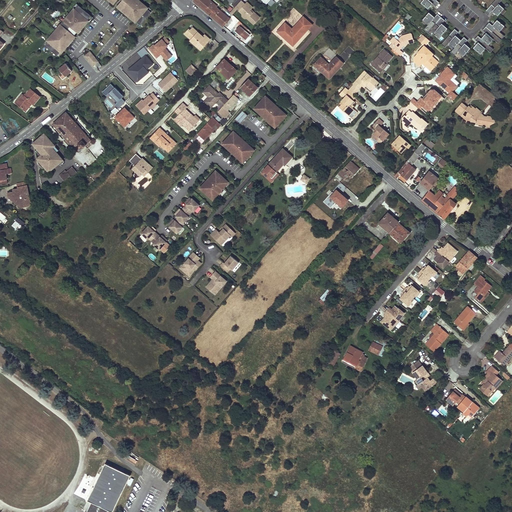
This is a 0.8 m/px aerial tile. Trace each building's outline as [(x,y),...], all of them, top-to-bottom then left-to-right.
[(147,8),(148,7),(139,0),(138,0),(137,0),(122,0),(117,6),(121,9),(122,8),(127,13),(126,14),(136,22),(137,21),(141,24),(151,12),(147,8)] [(253,24),(261,16),(251,8),(253,6),(247,0),(245,2),(242,0),(240,0),(234,7),(253,24)] [(436,6),(439,2),(436,0),(423,0),(421,3),(428,9),(434,3),(436,6)] [(495,0),(486,11),(489,14),(492,11),(498,16),(504,9),(498,4),(501,0),(495,0)] [(201,8),(214,18),(220,11),(207,1),(201,8)] [(80,31),(88,21),(87,20),(91,16),(78,6),(75,10),(73,9),(65,19),(67,20),(64,22),(63,21),(58,28),(59,29),(54,35),(53,34),(47,41),(48,42),(45,46),(57,56),(60,53),(61,54),(68,46),(66,45),(71,40),(72,41),(75,37),(74,36),(67,30),(70,27),(77,33),(79,30),(80,31)] [(58,8),(50,16),(54,19),(62,11),(58,8)] [(223,13),(220,11),(214,18),(223,26),(230,19),(223,13)] [(428,32),(441,17),(437,14),(435,17),(429,12),(423,19),(428,24),(424,29),(428,32)] [(292,29),(285,23),(277,32),(293,46),(312,25),(304,17),(292,29)] [(444,20),(441,17),(428,32),(431,35),(435,30),(441,35),(447,28),(442,23),(444,20)] [(489,23),(486,27),(502,39),(505,36),(499,32),(504,26),(497,20),(492,25),(489,23)] [(236,31),(246,39),(250,35),(249,34),(251,32),(242,24),(240,27),(236,31)] [(77,33),(70,27),(67,30),(74,36),(77,33)] [(502,39),(486,27),(484,30),(486,32),(481,38),(489,44),(494,39),(499,43),(502,39)] [(193,43),(198,48),(202,44),(204,46),(210,39),(205,35),(203,37),(193,28),(190,31),(189,29),(185,34),(191,40),(194,42),(193,43)] [(458,32),(454,29),(441,44),(445,47),(449,42),(455,47),(461,40),(455,35),(458,32)] [(393,44),(391,47),(400,56),(403,52),(400,49),(403,45),(407,41),(408,42),(410,44),(414,42),(412,34),(411,33),(402,36),(398,40),(394,37),(390,41),(393,44)] [(481,38),(479,36),(475,39),(478,42),(473,48),(480,54),(485,48),(491,52),(494,49),(489,44),(481,38)] [(154,44),(149,48),(157,57),(161,54),(167,60),(172,56),(165,48),(167,46),(166,44),(169,42),(165,37),(155,46),(154,44)] [(467,40),(463,37),(461,40),(455,47),(451,52),(454,55),(458,50),(464,55),(470,48),(465,43),(467,40)] [(424,46),(414,57),(414,62),(420,67),(423,63),(424,64),(425,63),(427,64),(425,66),(431,71),(439,63),(431,56),(432,55),(429,53),(430,52),(424,46)] [(385,49),(371,64),(381,73),(384,69),(383,68),(387,63),(393,56),(385,49)] [(98,63),(90,52),(85,57),(93,67),(98,63)] [(146,56),(128,70),(138,82),(149,72),(147,70),(153,65),(146,56)] [(329,79),(344,63),(337,56),(329,64),(321,57),(314,65),(320,71),(321,70),(323,71),(322,72),(329,79)] [(217,68),(229,79),(236,70),(225,60),(217,68)] [(66,63),(58,69),(61,72),(58,74),(62,79),(72,71),(66,63)] [(186,71),(190,74),(195,68),(191,65),(186,71)] [(448,67),(436,81),(441,86),(442,85),(444,86),(443,87),(450,94),(457,86),(450,80),(455,74),(448,67)] [(354,85),(349,90),(354,95),(359,89),(362,86),(364,83),(367,85),(373,90),(379,83),(365,71),(353,84),(354,85)] [(171,72),(158,84),(166,92),(179,81),(171,72)] [(241,87),(250,96),(258,88),(249,79),(241,87)] [(111,84),(103,92),(106,96),(109,94),(117,102),(115,105),(118,109),(125,102),(122,98),(124,97),(115,87),(115,88),(111,84)] [(216,92),(209,85),(203,92),(208,97),(204,102),(210,108),(222,95),(219,92),(218,93),(217,94),(215,93),(216,92)] [(23,95),(16,104),(24,110),(30,102),(33,104),(39,97),(30,89),(24,97),(23,95)] [(349,90),(348,90),(345,93),(347,95),(341,102),(340,104),(341,105),(339,108),(349,116),(354,109),(351,107),(350,105),(351,104),(354,101),(353,100),(356,97),(354,95),(349,90)] [(415,100),(412,103),(418,108),(420,105),(422,107),(428,111),(442,96),(434,90),(431,90),(427,94),(428,95),(424,100),(423,99),(421,98),(417,102),(415,100)] [(218,111),(225,118),(229,113),(227,111),(238,99),(236,97),(238,94),(236,92),(234,95),(218,111)] [(142,100),(136,106),(144,114),(150,108),(153,108),(156,106),(156,103),(159,100),(153,93),(150,96),(149,95),(143,101),(142,100)] [(222,107),(228,100),(223,96),(217,103),(222,107)] [(267,101),(264,98),(257,105),(260,108),(257,111),(263,116),(269,109),(273,113),(266,120),(272,125),(275,122),(278,125),(285,117),(282,115),(284,112),(269,98),(267,101)] [(33,104),(30,102),(24,110),(27,112),(33,104)] [(411,102),(406,108),(409,110),(407,113),(408,114),(406,116),(405,115),(402,118),(403,123),(407,127),(410,124),(412,124),(421,132),(428,124),(422,118),(421,119),(414,112),(418,108),(412,103),(411,102)] [(187,107),(183,103),(176,111),(179,115),(175,120),(181,126),(183,124),(186,121),(187,122),(186,124),(191,129),(198,121),(185,109),(187,107)] [(473,107),(472,108),(470,107),(469,106),(468,107),(462,103),(455,111),(461,116),(465,111),(467,112),(467,117),(471,117),(471,121),(476,122),(476,124),(484,125),(484,126),(490,127),(490,125),(490,123),(492,122),(492,124),(495,123),(495,120),(492,119),(493,117),(487,116),(487,117),(485,116),(482,117),(476,111),(475,109),(473,107)] [(125,108),(115,117),(125,127),(135,117),(125,108)] [(269,109),(263,116),(266,120),(273,113),(269,109)] [(354,109),(349,116),(352,119),(358,112),(354,109)] [(481,114),(475,109),(476,111),(482,117),(485,116),(481,114)] [(248,115),(243,110),(235,119),(240,123),(248,115)] [(465,111),(461,116),(466,120),(471,121),(471,117),(467,117),(467,112),(465,111)] [(59,119),(80,142),(83,140),(87,145),(91,141),(66,113),(59,119)] [(197,133),(204,139),(214,129),(212,127),(217,122),(212,118),(197,133)] [(54,124),(75,148),(79,145),(78,144),(80,142),(59,119),(54,124)] [(379,119),(372,126),(376,129),(377,130),(375,132),(372,136),(377,141),(380,138),(383,141),(389,134),(381,126),(383,123),(379,119)] [(187,122),(186,121),(183,124),(189,130),(191,129),(186,124),(187,122)] [(168,136),(160,128),(159,129),(165,135),(164,136),(166,138),(168,136)] [(165,135),(159,129),(153,135),(155,138),(154,139),(156,142),(155,143),(159,147),(161,146),(165,150),(166,148),(169,151),(176,144),(168,136),(166,138),(164,136),(165,135)] [(204,139),(205,140),(215,130),(214,129),(204,139)] [(234,136),(231,133),(224,140),(227,143),(224,146),(230,151),(237,144),(241,148),(234,155),(240,160),(243,157),(246,160),(252,152),(249,150),(252,147),(237,133),(234,136)] [(45,134),(34,143),(35,146),(43,154),(38,159),(50,172),(63,160),(53,148),(55,146),(45,134)] [(400,135),(397,138),(399,140),(393,146),(401,153),(407,147),(408,148),(411,145),(400,135)] [(434,144),(427,139),(424,143),(432,148),(434,144)] [(87,145),(83,140),(80,142),(78,144),(79,145),(82,149),(85,146),(87,145)] [(188,142),(185,149),(191,152),(195,145),(188,142)] [(422,143),(415,152),(419,155),(426,146),(422,143)] [(237,144),(230,151),(234,155),(241,148),(237,144)] [(285,165),(292,157),(283,149),(269,165),(276,172),(283,164),(285,165)] [(397,178),(398,177),(405,182),(407,180),(416,170),(412,166),(414,163),(414,162),(419,156),(419,155),(415,152),(407,162),(409,163),(407,165),(405,164),(396,174),(395,176),(397,178)] [(138,157),(136,154),(130,161),(133,163),(138,157)] [(138,157),(133,163),(135,166),(134,167),(135,167),(137,170),(136,172),(135,173),(134,176),(136,178),(140,177),(142,175),(146,171),(148,173),(152,168),(148,164),(147,166),(141,161),(142,160),(138,157)] [(340,173),(343,176),(346,173),(351,178),(359,169),(350,161),(340,173)] [(8,183),(6,174),(9,174),(8,169),(7,169),(6,163),(0,164),(0,183),(0,185),(8,183)] [(267,167),(274,174),(276,172),(269,165),(267,167)] [(66,170),(60,175),(65,181),(70,176),(72,177),(78,172),(73,167),(67,172),(66,170)] [(227,180),(216,170),(210,177),(217,184),(214,188),(206,181),(200,188),(211,198),(215,193),(217,195),(225,187),(223,185),(227,180)] [(420,182),(426,187),(428,188),(436,177),(429,171),(420,182)] [(333,180),(337,183),(343,176),(340,173),(333,180)] [(217,184),(210,177),(206,181),(214,188),(217,184)] [(430,190),(438,179),(436,177),(428,188),(429,190),(430,190)] [(328,185),(332,188),(337,183),(333,180),(328,185)] [(337,183),(332,188),(337,193),(342,188),(337,183)] [(25,185),(17,186),(17,188),(13,189),(13,191),(7,192),(7,197),(15,195),(16,200),(14,202),(20,207),(22,205),(24,206),(28,205),(31,202),(29,201),(26,185),(25,185)] [(255,189),(251,185),(245,191),(249,195),(255,189)] [(455,186),(447,196),(451,200),(460,190),(455,186)] [(425,189),(421,193),(425,196),(429,190),(428,188),(426,187),(425,189)] [(429,191),(422,200),(444,218),(456,204),(451,200),(447,196),(443,193),(443,194),(439,190),(434,196),(429,191)] [(199,205),(192,198),(191,199),(189,201),(187,200),(185,203),(186,204),(184,207),(181,210),(180,208),(177,211),(179,213),(176,215),(176,216),(177,217),(175,220),(173,219),(171,222),(172,223),(170,226),(169,226),(177,233),(182,227),(181,226),(184,223),(183,222),(189,217),(188,216),(190,213),(193,210),(194,211),(199,205)] [(379,224),(390,233),(398,223),(393,219),(394,218),(391,216),(390,217),(388,214),(379,224)] [(18,230),(25,222),(18,217),(11,225),(18,230)] [(390,233),(401,242),(409,233),(398,223),(390,233)] [(234,233),(225,224),(222,228),(223,229),(220,231),(221,232),(220,234),(219,233),(215,229),(210,235),(218,242),(219,240),(222,243),(230,235),(231,237),(234,233)] [(148,226),(142,233),(148,239),(148,238),(151,241),(154,243),(153,244),(159,250),(166,242),(165,242),(163,240),(164,238),(161,235),(160,237),(157,234),(154,232),(156,230),(153,227),(151,229),(149,227),(148,226)] [(375,250),(378,253),(384,246),(381,243),(375,250)] [(457,252),(448,244),(444,249),(442,250),(441,249),(440,249),(438,252),(449,262),(450,262),(453,257),(457,252)] [(454,267),(463,274),(468,269),(478,257),(477,257),(469,250),(454,267)] [(449,262),(438,252),(435,255),(437,257),(439,258),(438,259),(439,260),(436,262),(443,268),(449,262)] [(200,258),(193,253),(188,259),(189,259),(191,260),(188,263),(185,263),(181,269),(187,274),(193,268),(195,270),(196,270),(201,263),(198,261),(200,258)] [(239,263),(231,256),(224,263),(223,263),(221,266),(226,271),(229,268),(230,269),(232,271),(239,263)] [(437,273),(429,265),(427,267),(426,269),(424,268),(422,271),(430,278),(432,276),(434,277),(437,273)] [(195,270),(193,268),(187,274),(190,276),(195,270)] [(430,278),(422,271),(419,273),(421,275),(419,277),(417,279),(426,286),(430,282),(428,280),(430,278)] [(227,281),(216,272),(211,277),(213,279),(214,280),(213,281),(212,280),(207,287),(214,293),(219,287),(221,289),(227,281)] [(475,297),(479,301),(487,291),(491,286),(484,280),(485,279),(481,275),(474,284),(478,287),(474,292),(478,294),(475,297)] [(420,292),(412,285),(410,287),(409,289),(407,287),(405,290),(413,298),(415,295),(417,297),(420,292)] [(434,293),(441,297),(445,291),(438,286),(434,293)] [(329,288),(320,297),(325,301),(333,293),(329,288)] [(413,298),(405,290),(402,293),(404,295),(402,296),(401,298),(409,306),(413,301),(411,300),(413,298)] [(479,301),(482,302),(490,293),(487,291),(479,301)] [(454,322),(458,326),(462,329),(468,322),(476,313),(468,306),(454,322)] [(390,307),(388,310),(399,320),(405,313),(398,307),(396,310),(395,309),(394,310),(393,309),(390,307)] [(399,320),(388,310),(385,313),(386,314),(387,315),(386,317),(381,322),(391,330),(395,324),(396,325),(400,320),(399,320)] [(426,344),(434,352),(441,343),(439,342),(447,333),(437,324),(431,331),(435,334),(426,344)] [(439,342),(441,343),(449,335),(447,333),(439,342)] [(369,350),(374,353),(378,344),(373,341),(369,350)] [(374,353),(379,355),(383,346),(378,344),(374,353)] [(347,352),(353,355),(356,349),(350,346),(347,352)] [(494,357),(504,366),(511,356),(511,348),(509,346),(503,353),(500,351),(494,357)] [(342,361),(361,371),(368,358),(364,356),(364,355),(363,354),(363,353),(356,349),(353,355),(347,352),(342,361)] [(326,364),(332,368),(341,353),(335,350),(328,363),(327,363),(326,364)] [(415,381),(418,384),(418,385),(420,384),(422,387),(425,391),(433,385),(430,381),(427,378),(426,378),(424,376),(428,373),(422,365),(422,366),(418,361),(409,367),(413,373),(413,372),(418,379),(415,381)] [(480,389),(487,395),(491,390),(489,389),(492,385),(496,388),(503,381),(496,375),(499,372),(492,366),(487,373),(488,374),(489,375),(487,377),(482,383),(484,384),(480,389)] [(491,390),(487,395),(489,396),(496,388),(492,385),(489,389),(491,390)] [(446,399),(453,405),(457,402),(460,404),(457,407),(464,412),(465,411),(469,414),(472,417),(478,410),(471,404),(472,402),(466,396),(465,397),(462,394),(461,395),(460,397),(453,391),(446,399)] [(113,511),(131,474),(105,462),(88,500),(92,502),(108,509),(113,511)] [(107,511),(108,509),(92,502),(87,511),(107,511)]
